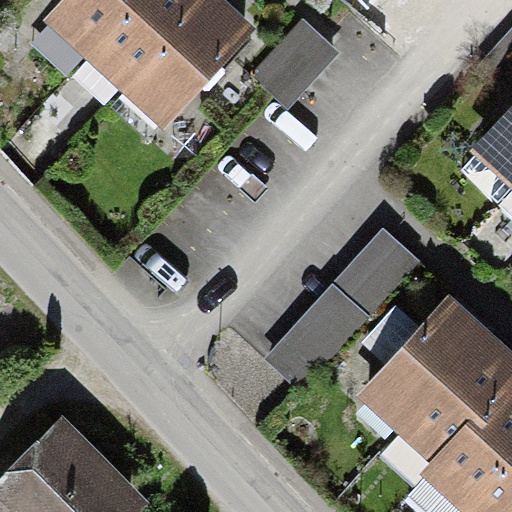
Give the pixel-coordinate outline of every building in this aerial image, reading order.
[(90,45),(132,0),(70,0),(57,14),(90,45)] [(206,0),(132,0),(90,45),(129,82),(206,0)] [(206,0),(129,82),(172,120),(248,37),(206,0)] [(304,15),(251,73),(287,106),(340,47),(304,15)] [(511,186),(511,112),(462,166),(499,200),(511,186)] [(387,235),(272,364),(300,389),(415,260),(387,235)] [(396,373),(374,395),(404,423),(484,339),(446,303),(418,332),(399,314),(368,346),(396,373)] [(511,365),(484,339),(404,423),(442,459),(509,385),(511,381),(511,365)] [(511,453),(511,387),(509,385),(442,459),(431,471),(467,504),(511,453)] [(131,511),(64,443),(0,504),(0,511),(131,511)] [(511,511),(511,453),(467,504),(476,511),(511,511)]
